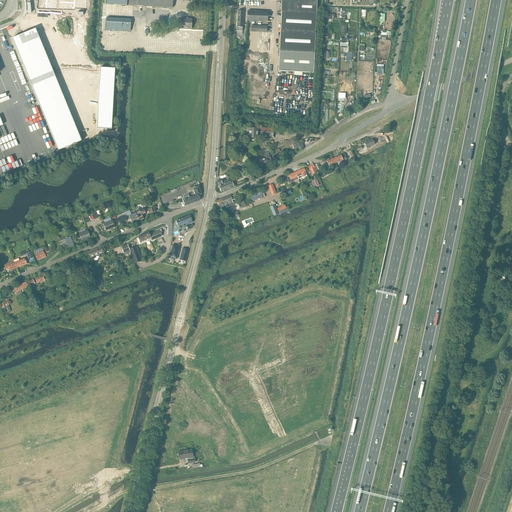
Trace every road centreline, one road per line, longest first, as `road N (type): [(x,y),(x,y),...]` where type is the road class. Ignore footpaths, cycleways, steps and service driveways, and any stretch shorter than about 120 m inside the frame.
road 1 (motorway): [(448,0),(336,511)]
road 2 (motorway): [(470,0),(359,511)]
road 3 (motorway): [(388,511),(495,0)]
road 4 (unclassified): [(128,511),(210,200)]
road 5 (unclassified): [(0,284),(210,200)]
road 6 (track): [(134,490),(246,472),(331,438)]
road 7 (unclassified): [(210,200),(223,0)]
road 8 (track): [(268,175),(348,118),(390,102)]
road 9 (unclassified): [(393,108),(511,59)]
road 10 (unclassified): [(210,200),(324,151)]
